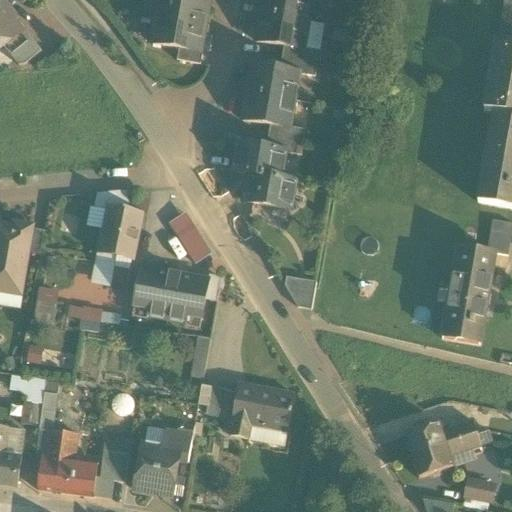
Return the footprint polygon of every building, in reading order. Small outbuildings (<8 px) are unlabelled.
[(159,0),(156,22),(201,30),(203,20),(205,21),(207,6),(180,1),(171,0),(159,0)] [(265,5),(263,16),(308,24),(312,0),(263,0),(263,4),(265,5)] [(511,0),(505,0),(498,39),(511,41),(511,0)] [(0,51),(3,48),(20,35),(20,34),(12,24),(14,16),(6,7),(0,6),(0,51)] [(304,51),(308,24),(263,16),(261,28),(259,28),(256,44),(284,49),(303,52),(304,51)] [(199,39),(201,30),(156,22),(151,46),(179,51),(199,54),(199,53),(201,40),(199,39)] [(324,27),(308,24),(304,51),(319,54),(324,27)] [(3,48),(18,67),(25,66),(41,53),(24,30),(20,34),(20,35),(3,48)] [(485,113),(495,114),(511,117),(511,46),(497,44),(485,113)] [(284,49),(282,60),(317,66),(319,54),(304,51),(303,52),(284,49)] [(177,62),(200,67),(203,54),(199,53),(199,54),(179,51),(177,62)] [(341,58),(319,54),(317,66),(339,70),(341,58)] [(315,79),(317,66),(282,60),(280,72),(299,75),(299,76),(315,79)] [(251,83),(249,95),(295,103),(299,76),(299,75),(280,72),(252,67),(249,83),(251,83)] [(290,130),(295,103),(249,95),(247,107),(245,107),(242,123),(270,128),(290,131),(290,130)] [(310,106),(295,103),(290,130),(306,133),(310,106)] [(511,117),(495,114),(478,205),(511,211),(511,117)] [(270,128),(268,139),(303,145),(306,133),(290,130),(290,131),(270,128)] [(301,158),(303,145),(268,139),(266,151),(286,154),(285,155),(301,158)] [(233,175),(248,177),(296,185),(296,184),(281,181),(285,155),(286,154),(266,151),(238,146),(233,175)] [(291,212),(296,185),(248,177),(243,204),(291,212)] [(108,210),(127,214),(130,201),(132,192),(97,196),(94,210),(108,213),(108,210)] [(151,206),(130,201),(127,214),(142,217),(148,218),(151,206)] [(85,229),(104,232),(108,213),(94,210),(90,209),(85,229)] [(112,257),(133,262),(142,217),(127,214),(108,210),(108,213),(104,232),(99,255),(112,257)] [(168,228),(194,269),(212,258),(186,216),(168,228)] [(496,257),(509,259),(511,240),(511,225),(493,223),(488,255),(496,257)] [(0,289),(21,288),(27,255),(31,231),(32,229),(14,226),(13,230),(0,227),(0,289)] [(27,255),(40,257),(44,233),(31,231),(27,255)] [(442,341),(479,348),(496,257),(488,255),(459,250),(442,341)] [(94,282),(111,285),(115,269),(116,263),(111,262),(112,257),(99,255),(94,282)] [(115,269),(130,272),(133,262),(112,257),(111,262),(116,263),(115,269)] [(130,272),(115,269),(111,285),(110,291),(126,294),(130,272)] [(147,319),(186,326),(187,320),(201,322),(205,302),(209,282),(141,270),(134,310),(148,313),(147,319)] [(205,302),(217,304),(219,292),(221,281),(209,279),(209,282),(205,302)] [(297,310),(311,312),(316,285),(286,279),(285,288),(297,310)] [(21,288),(0,289),(0,307),(17,311),(21,288)] [(39,291),(33,326),(51,329),(58,294),(39,291)] [(70,305),(66,321),(98,328),(102,312),(70,305)] [(338,354),(353,379),(386,358),(380,348),(356,342),(338,354)] [(30,348),(26,365),(40,368),(44,351),(30,348)] [(385,413),(409,398),(424,388),(413,368),(409,362),(397,360),(390,365),(386,358),(353,379),(373,412),(382,407),(385,413)] [(418,365),(413,368),(424,388),(428,395),(433,392),(434,396),(444,389),(431,368),(418,365)] [(25,404),(43,406),(44,395),(46,383),(11,377),(10,393),(20,394),(26,399),(25,404)] [(239,387),(238,394),(273,401),(275,393),(239,387)] [(198,407),(207,409),(211,389),(201,388),(198,407)] [(428,395),(424,388),(409,398),(418,413),(452,403),(444,389),(434,396),(433,392),(428,395)] [(206,417),(220,418),(225,392),(211,389),(207,409),(206,417)] [(238,394),(230,438),(283,448),(285,436),(286,436),(290,416),(291,416),(292,412),(291,412),(293,396),(275,393),(273,401),(238,394)] [(35,458),(42,459),(45,433),(52,434),(58,397),(44,395),(43,406),(40,428),(35,458)] [(40,428),(43,406),(25,404),(22,426),(40,428)] [(473,423),(441,434),(445,446),(477,436),(473,423)] [(411,457),(445,446),(441,434),(439,427),(428,431),(426,424),(414,427),(416,435),(405,438),(411,457)] [(0,458),(5,459),(9,430),(0,428),(0,458)] [(24,432),(9,430),(5,459),(20,460),(24,432)] [(148,431),(145,448),(171,453),(174,435),(148,431)] [(78,437),(52,434),(45,433),(42,459),(37,492),(93,499),(95,481),(97,466),(75,463),(79,437),(78,437)] [(176,463),(188,465),(193,438),(174,435),(171,453),(177,454),(176,463)] [(445,446),(449,459),(471,452),(481,449),(477,436),(445,446)] [(103,455),(129,459),(132,443),(131,443),(131,444),(105,440),(103,455)] [(419,480),(453,469),(449,459),(445,446),(411,457),(419,480)] [(137,492),(169,498),(175,468),(176,463),(177,454),(171,453),(145,448),(137,492)] [(475,463),(471,452),(449,459),(453,469),(475,463)] [(103,455),(100,481),(114,483),(126,485),(129,459),(103,455)] [(0,487),(16,489),(20,460),(5,459),(0,458),(0,487)] [(187,470),(175,468),(169,498),(182,500),(187,470)] [(112,501),(114,483),(100,481),(95,481),(93,499),(112,501)] [(463,500),(493,507),(497,486),(466,481),(463,500)]
